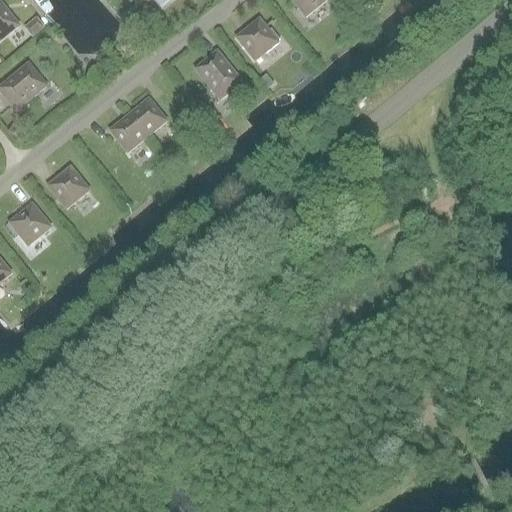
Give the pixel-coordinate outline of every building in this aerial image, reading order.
[(170,0),(151,0),(159,9),(170,0)] [(290,0),(306,19),(329,1),(328,0),(290,0)] [(355,11),(367,0),(366,0),(347,0),(347,1),(355,11)] [(1,5),(0,5),(0,43),(19,28),(1,5)] [(24,30),(33,40),(45,30),(37,19),(24,30)] [(260,22),(237,40),(256,63),(280,43),(272,33),(270,34),(260,22)] [(217,54),(196,72),(220,102),(242,84),(217,54)] [(0,90),(0,92),(17,112),(47,88),(29,66),(0,90)] [(274,88),(266,78),(260,83),(268,93),(274,88)] [(130,118),(147,139),(167,123),(149,102),(130,118)] [(128,155),(147,139),(130,118),(111,133),(128,155)] [(8,134),(19,142),(25,134),(14,126),(8,134)] [(71,170),(48,189),(67,211),(89,193),(71,170)] [(51,230),(33,207),(10,226),(28,248),(51,230)] [(0,262),(0,285),(11,276),(0,262)]
